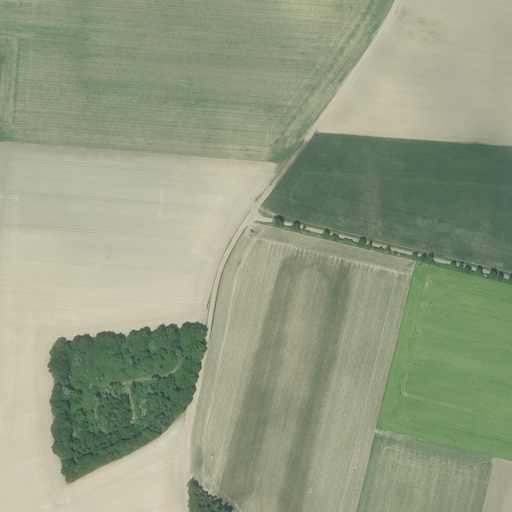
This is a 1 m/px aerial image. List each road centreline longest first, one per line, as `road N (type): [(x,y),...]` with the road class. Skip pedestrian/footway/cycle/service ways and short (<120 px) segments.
road 1 (track): [(398,0),(223,260),(185,419),(187,511)]
road 2 (unclassified): [(250,215),(511,279)]
road 3 (track): [(95,385),(168,375),(206,338)]
